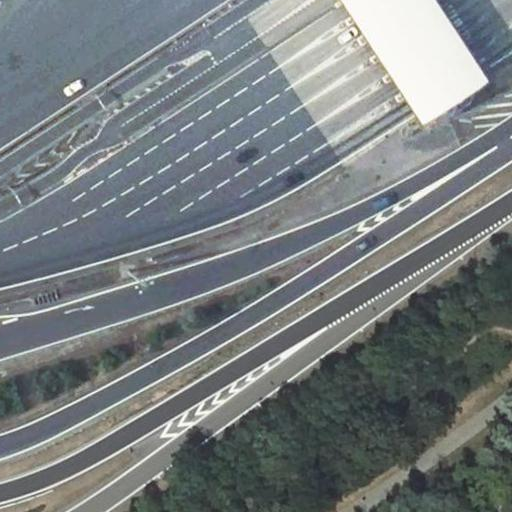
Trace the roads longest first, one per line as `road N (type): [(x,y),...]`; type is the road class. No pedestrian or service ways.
road 1 (trunk): [(0,449),(206,344),(491,151)]
road 2 (trunk): [(0,257),(147,213),(478,0)]
road 3 (trunk): [(0,339),(217,274),(491,151)]
road 4 (trunk): [(0,252),(127,198),(442,0)]
road 5 (trunk): [(0,248),(116,186),(397,0)]
road 6 (trunk): [(117,243),(222,194),(511,5)]
road 7 (trunk): [(117,243),(235,214),(511,41)]
road 8 (secondary): [(0,493),(132,432),(389,285)]
road 9 (trunk): [(0,241),(363,0)]
road 10 (secondary): [(92,511),(286,372),(389,285)]
road 11 (trunk): [(105,143),(328,0)]
road 12 (trunk): [(192,0),(0,121)]
road 13 (trunk): [(0,166),(173,54)]
road 14 (trunk): [(153,0),(0,108)]
road 15 (trunk): [(105,143),(125,113),(238,40)]
road 16 (trunk): [(128,0),(0,95)]
road 17 (secondary): [(389,285),(511,199)]
road 18 (trunk): [(99,0),(0,81)]
road 19 (trunk): [(0,207),(105,143)]
